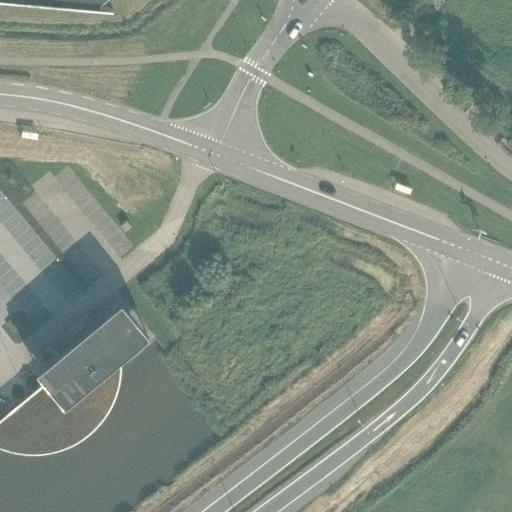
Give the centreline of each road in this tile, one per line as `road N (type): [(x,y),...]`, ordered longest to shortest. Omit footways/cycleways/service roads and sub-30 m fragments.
road 1 (motorway): [(466,251),(399,367),(211,511)]
road 2 (motorway): [(270,511),(421,393),(507,266)]
road 3 (tertiary): [(466,251),(210,154)]
road 4 (unclassified): [(325,0),(511,167)]
road 5 (tertiary): [(210,154),(89,112),(0,95)]
road 6 (unclassified): [(210,154),(297,0)]
